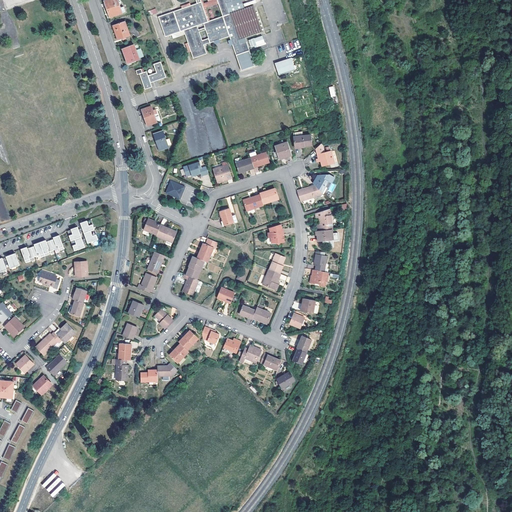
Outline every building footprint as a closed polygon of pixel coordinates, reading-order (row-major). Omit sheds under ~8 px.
[(117,0),(109,0),(105,2),(110,17),(122,13),(125,12),(124,7),(120,8),(117,0)] [(195,0),(197,4),(169,14),(159,17),(165,37),(172,35),(184,31),(185,35),(193,59),(207,55),(204,45),(210,43),(211,44),(229,37),(241,71),(255,67),(245,38),(262,32),(254,6),(245,9),(230,14),(226,4),(233,1),(237,0),(207,0),(208,0),(207,0),(216,0),(218,4),(222,16),(209,20),(207,21),(200,0),(195,0)] [(200,0),(207,21),(209,20),(205,8),(218,4),(216,0),(207,0),(208,0),(208,2),(203,3),(202,0),(200,0)] [(235,6),(233,1),(226,4),(230,14),(245,9),(243,4),(235,6)] [(155,7),(147,10),(149,16),(157,13),(155,7)] [(125,22),(113,26),(118,40),(130,36),(125,22)] [(173,39),(185,35),(184,31),(172,35),(173,39)] [(248,40),(251,49),(266,44),(263,35),(248,40)] [(135,46),(124,49),(129,63),(140,60),(135,46)] [(296,70),(292,59),(275,64),(279,76),(296,70)] [(166,78),(160,62),(154,65),(157,74),(149,76),(147,72),(142,74),(141,70),(136,72),(138,75),(139,75),(145,90),(152,88),(151,84),(166,78)] [(151,107),(143,110),(148,126),(157,123),(151,107)] [(163,132),(155,135),(160,151),(169,148),(163,132)] [(303,144),(303,145),(311,143),(309,133),(302,135),(292,137),(294,146),(303,144)] [(290,155),(286,142),(274,146),(278,159),(290,155)] [(324,152),(321,142),(316,148),(318,158),(317,158),(317,161),(320,160),(321,165),(333,163),(330,151),(324,152)] [(254,151),(248,153),(250,157),(250,158),(253,166),(260,164),(260,165),(268,162),(265,152),(256,155),(254,151)] [(250,158),(239,161),(235,163),(234,163),(237,172),(243,171),(253,168),(253,166),(250,158)] [(199,162),(182,167),(185,177),(191,175),(192,175),(195,174),(195,175),(199,174),(200,176),(208,174),(205,165),(200,166),(199,162)] [(225,174),(229,172),(227,168),(225,162),(221,163),(222,166),(218,168),(219,171),(214,172),(217,183),(227,179),(225,174)] [(322,185),(324,186),(327,181),(330,183),(333,177),(328,174),(319,175),(317,178),(315,177),(312,183),(313,185),(319,191),(322,185)] [(186,187),(171,181),(167,195),(172,197),(172,196),(182,199),(186,187)] [(324,186),(320,192),(322,194),(326,188),(327,188),(330,183),(327,181),(324,186)] [(319,191),(313,185),(296,191),(300,202),(322,194),(320,192),(319,191)] [(277,199),(274,191),(266,193),(265,192),(259,194),(259,195),(262,205),(277,199)] [(251,200),(243,203),(246,212),(263,206),(262,205),(259,195),(251,198),(251,200)] [(330,208),(314,214),(315,218),(318,217),(318,223),(319,231),(332,229),(333,229),(330,208)] [(224,227),(233,224),(230,217),(228,209),(219,212),(222,222),(224,227)] [(87,220),(81,223),(88,243),(98,239),(96,234),(93,235),(91,230),(95,229),(93,224),(89,225),(87,220)] [(146,226),(144,231),(157,236),(161,227),(153,224),(154,223),(148,220),(148,222),(146,226)] [(78,226),(71,229),(73,234),(69,235),(71,240),(75,239),(77,244),(73,245),(75,250),(85,247),(78,226)] [(272,243),(281,243),(284,242),(283,229),(281,229),(280,226),(269,230),(270,233),(268,233),(268,239),(271,238),(272,243)] [(177,233),(161,227),(157,236),(157,238),(173,244),(177,233)] [(332,229),(319,231),(317,231),(315,231),(316,235),(317,235),(318,242),(322,241),(328,240),(333,239),(332,229)] [(64,248),(60,237),(54,239),(52,240),(50,240),(47,241),(35,246),(33,246),(30,248),(28,248),(22,251),(26,262),(31,261),(30,258),(40,255),(41,257),(50,254),(49,251),(59,248),(60,250),(64,248)] [(215,250),(218,244),(208,241),(206,246),(205,246),(202,254),(200,253),(198,260),(205,263),(208,264),(214,249),(215,250)] [(325,272),(329,252),(317,251),(315,264),(317,265),(316,270),(325,272)] [(15,253),(6,256),(11,268),(17,266),(20,265),(15,253)] [(165,257),(155,253),(148,271),(157,275),(165,257)] [(283,267),(282,267),(281,266),(284,258),(276,255),(270,271),(280,275),(283,267)] [(195,259),(191,269),(187,278),(198,282),(205,263),(198,260),(195,259)] [(75,262),(76,276),(87,275),(86,261),(75,262)] [(316,270),(314,270),(313,274),(314,274),(314,275),(312,275),(311,283),(316,284),(316,282),(321,283),(320,285),(326,286),(326,282),(327,282),(329,272),(325,272),(316,270)] [(46,284),(53,286),(56,279),(57,276),(42,271),(40,280),(47,283),(46,284)] [(277,285),(278,283),(281,275),(280,275),(270,271),(269,271),(263,286),(277,291),(279,286),(277,285)] [(240,274),(237,280),(244,283),(246,276),(240,274)] [(139,286),(137,290),(149,294),(150,291),(152,292),(157,280),(146,275),(142,287),(139,286)] [(183,280),(189,282),(184,294),(194,297),(200,283),(198,282),(187,278),(184,277),(183,280)] [(77,287),(73,299),(75,299),(83,302),(87,290),(77,287)] [(235,294),(222,289),(218,300),(231,305),(235,294)] [(75,299),(72,307),(73,308),(71,313),(80,316),(84,302),(83,302),(75,299)] [(304,299),(302,312),(313,314),(315,301),(304,299)] [(1,303),(0,303),(0,319),(2,322),(12,313),(5,306),(6,305),(2,301),(1,303)] [(133,303),(128,315),(139,319),(142,312),(141,312),(143,307),(133,303)] [(254,319),(257,312),(244,306),(240,315),(253,320),(254,319)] [(254,319),(260,322),(261,320),(269,323),(272,314),(258,309),(257,312),(254,319)] [(166,331),(174,323),(161,311),(155,318),(162,323),(160,325),(166,331)] [(305,318),(295,314),(293,317),(290,315),(288,318),(292,320),(290,324),(301,329),(305,318)] [(24,327),(14,316),(4,325),(10,331),(11,330),(15,335),(24,327)] [(65,320),(59,326),(61,328),(55,333),(62,340),(73,330),(65,320)] [(61,328),(59,326),(58,325),(52,330),(54,332),(55,333),(61,328)] [(128,326),(123,337),(133,341),(138,330),(128,326)] [(212,333),(213,331),(206,328),(203,335),(204,340),(217,345),(220,336),(216,334),(212,333)] [(62,340),(55,333),(54,332),(52,335),(44,342),(43,340),(36,346),(44,354),(52,347),(54,349),(63,341),(62,340)] [(44,342),(52,335),(50,333),(43,340),(44,342)] [(199,340),(192,334),(188,338),(186,337),(180,344),(182,345),(188,352),(199,340)] [(303,336),(298,349),(299,349),(308,352),(308,353),(313,340),(303,336)] [(228,340),(225,348),(238,353),(242,343),(239,341),(238,344),(234,342),(228,340)] [(65,354),(69,351),(65,345),(61,349),(65,354)] [(130,353),(131,353),(132,346),(120,345),(120,361),(127,362),(129,362),(130,353)] [(182,345),(176,351),(178,352),(172,359),(179,365),(190,353),(188,352),(182,345)] [(246,349),(241,362),(244,363),(246,359),(257,364),(263,351),(251,346),(250,349),(249,351),(246,349)] [(299,349),(297,354),(298,354),(295,361),(303,365),(308,352),(299,349)] [(55,375),(68,361),(60,354),(46,367),(55,375)] [(18,362),(24,368),(27,370),(33,363),(26,355),(18,362)] [(278,370),(282,361),(278,359),(278,360),(274,359),(275,358),(269,356),(265,365),(278,370)] [(118,366),(117,381),(128,382),(129,367),(127,367),(127,362),(120,361),(116,361),(116,366),(118,366)] [(159,379),(166,378),(171,378),(178,371),(171,365),(169,367),(159,368),(159,371),(159,379)] [(142,374),(142,384),(150,383),(159,383),(159,379),(159,371),(149,372),(149,374),(142,374)] [(295,381),(290,373),(286,375),(285,373),(282,373),(279,375),(277,377),(283,388),(295,381)] [(52,383),(45,375),(35,384),(43,393),(52,383)] [(14,382),(0,380),(0,396),(12,398),(14,382)] [(15,400),(10,409),(17,413),(22,403),(15,400)] [(28,408),(21,421),(27,424),(34,411),(28,408)] [(4,420),(0,428),(0,434),(4,437),(11,424),(4,420)] [(19,424),(10,441),(17,444),(25,428),(19,424)] [(3,458),(10,461),(16,447),(9,444),(3,458)] [(1,461),(0,463),(0,477),(2,478),(8,464),(1,461)] [(54,473),(42,485),(53,497),(66,485),(54,473)]
